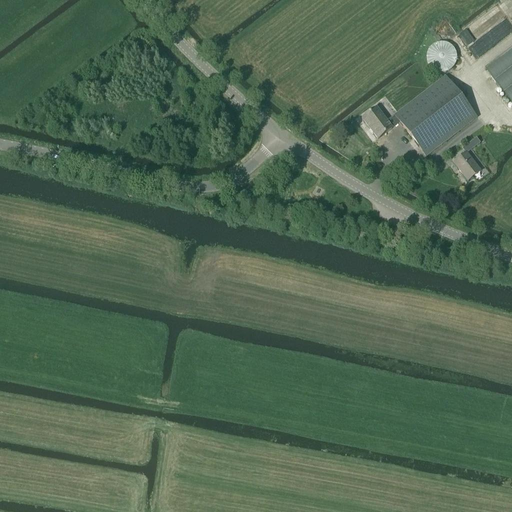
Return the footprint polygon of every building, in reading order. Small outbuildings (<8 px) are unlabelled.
[(440,74),(441,74),(443,74),(445,73),(447,73),(449,71),(451,70),(452,68),(454,66),(455,64),(455,62),(456,59),(456,56),(455,54),(454,52),(452,49),(450,47),(447,46),(445,45),(442,44),(439,44),(436,45),(433,46),(431,49),(428,51),(427,54),(426,57),(426,61),(427,64),(428,67),(430,69),(433,71),(435,73),(438,73),(440,74)] [(511,49),(485,71),(511,106),(511,49)] [(442,145),(476,119),(445,78),(394,116),(395,117),(387,123),(392,129),(399,123),(426,158),(442,145)] [(378,141),(392,130),(392,129),(387,123),(376,109),(362,120),(378,141)] [(476,139),(467,146),(471,151),(480,144),(476,139)] [(467,154),(454,164),(458,170),(467,182),(480,172),(467,154)]
